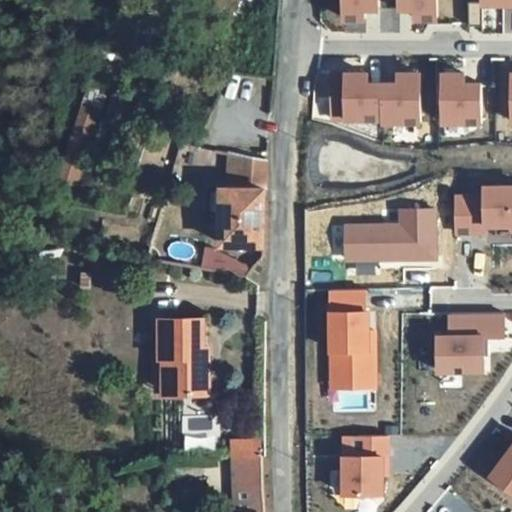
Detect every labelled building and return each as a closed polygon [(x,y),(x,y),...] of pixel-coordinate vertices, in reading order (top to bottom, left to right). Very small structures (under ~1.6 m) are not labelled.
[(366,29),(366,19),(380,19),(380,0),(345,0),(346,29),(366,29)] [(439,29),(438,0),(400,0),(400,19),(417,19),(417,29),(439,29)] [(511,11),(511,0),(482,0),(482,12),(511,11)] [(383,131),(383,134),(422,134),(422,85),(400,85),(400,95),(369,95),(369,85),(348,84),(348,130),(383,131)] [(483,104),(466,104),(466,94),(444,94),(444,144),(483,144),(483,104)] [(95,130),(81,127),(75,149),(89,153),(95,130)] [(224,255),(266,260),(270,170),(234,164),(233,198),(226,198),(224,255)] [(81,178),(67,174),(60,198),(75,200),(81,178)] [(511,197),(487,198),(487,207),(457,208),(457,244),(488,243),(488,236),(511,235),(511,197)] [(349,270),(438,268),(437,220),(404,220),(404,235),(349,236),(349,270)] [(334,300),(335,387),(371,387),(371,342),(371,322),(368,322),(367,300),(334,300)] [(486,381),(485,347),(506,346),(505,323),(453,324),(453,346),(441,346),(441,381),(486,381)] [(168,338),(166,374),(164,412),(207,410),(208,371),(201,371),(202,336),(168,338)] [(160,374),(166,374),(168,338),(161,338),(160,374)] [(371,387),(335,387),(335,398),(378,397),(377,342),(371,342),(371,387)] [(360,446),(360,466),(347,466),(347,504),(385,504),(385,485),(385,467),(390,467),(390,446),(360,446)] [(236,474),(264,472),(263,448),(235,449),(236,474)] [(511,461),(494,486),(511,499),(511,461)] [(265,511),(264,472),(236,474),(237,511),(265,511)]
